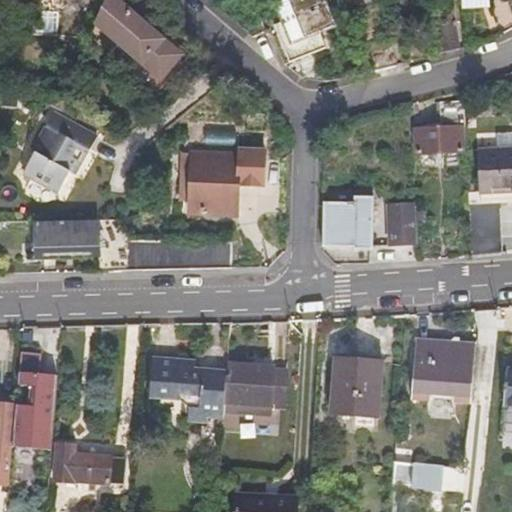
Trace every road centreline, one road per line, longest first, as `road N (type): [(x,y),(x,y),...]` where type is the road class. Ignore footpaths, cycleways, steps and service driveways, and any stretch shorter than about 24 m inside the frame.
road 1 (residential): [(0,308),(251,302),(301,293)]
road 2 (residential): [(300,118),(511,47)]
road 3 (residential): [(301,293),(511,276)]
road 4 (residential): [(169,0),(300,118)]
road 5 (residential): [(301,293),(300,118)]
